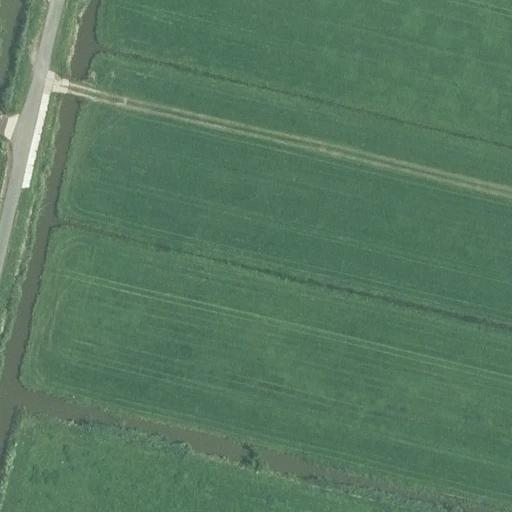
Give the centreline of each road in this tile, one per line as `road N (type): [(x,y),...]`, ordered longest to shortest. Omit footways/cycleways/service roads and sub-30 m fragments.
road 1 (track): [(511,193),(77,91)]
road 2 (unclassified): [(0,241),(56,0)]
